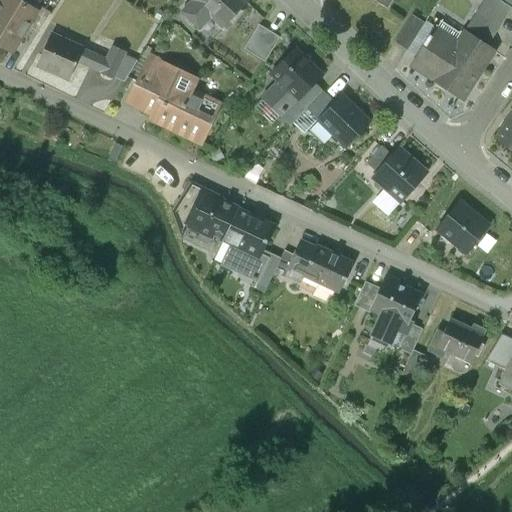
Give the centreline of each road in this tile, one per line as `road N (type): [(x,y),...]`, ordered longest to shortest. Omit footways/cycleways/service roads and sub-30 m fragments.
road 1 (residential): [(511,315),(0,76)]
road 2 (residential): [(456,151),(299,2)]
